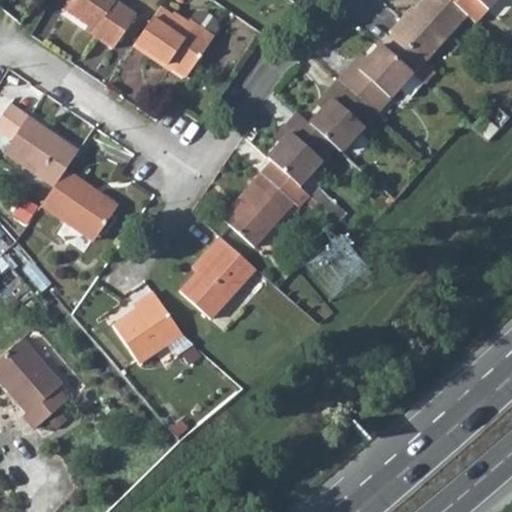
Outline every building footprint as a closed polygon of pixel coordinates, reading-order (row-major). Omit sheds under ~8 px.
[(73,0),(68,9),(97,29),(94,33),(115,47),(138,13),(119,0),(73,0)] [(472,16),(454,0),(424,0),(417,9),(414,6),(392,32),(394,33),(428,64),(472,16)] [(484,0),(493,8),(500,0),(484,0)] [(162,5),(137,42),(150,51),(152,48),(189,73),(216,34),(213,31),(192,17),(190,16),(188,19),(176,11),(174,14),(162,5)] [(197,9),(192,17),(213,31),(218,23),(216,16),(204,7),(197,9)] [(335,98),(331,103),(363,131),(364,131),(380,113),(415,74),(384,45),(362,68),(357,63),(343,78),(329,93),(335,98)] [(295,132),(273,157),(277,160),(305,184),(340,146),(346,150),(364,131),(363,131),(331,103),(314,122),(303,113),(290,127),(295,132)] [(4,148),(56,184),(67,167),(80,149),(28,113),(4,148)] [(305,184),(277,160),(258,181),(261,184),(230,219),(261,246),(300,202),(304,205),(315,193),(314,193),(305,184)] [(56,184),(44,201),(94,237),(118,203),(67,167),(56,184)] [(24,196),(13,215),(27,223),(38,204),(24,196)] [(66,223),(60,231),(86,250),(92,241),(66,223)] [(264,269),(228,237),(216,250),(221,254),(188,290),(218,318),(264,269)] [(189,332),(159,292),(146,301),(149,305),(122,327),(149,362),(189,332)] [(26,340),(0,362),(0,368),(16,388),(13,391),(14,393),(30,412),(27,416),(39,431),(74,401),(59,383),(62,381),(61,379),(26,340)]
